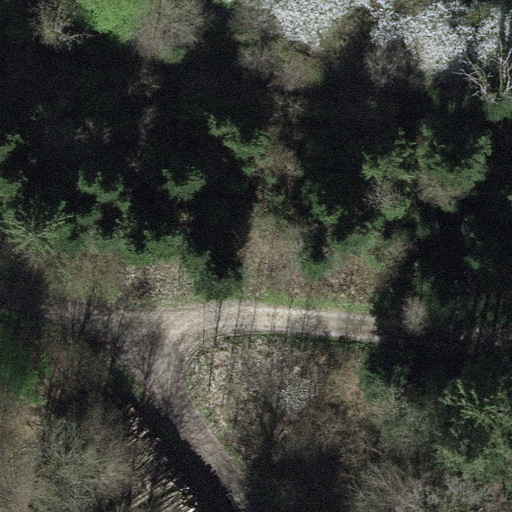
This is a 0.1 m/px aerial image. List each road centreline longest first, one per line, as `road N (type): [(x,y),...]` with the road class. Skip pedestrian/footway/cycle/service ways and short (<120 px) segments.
road 1 (track): [(112,306),(511,337)]
road 2 (track): [(0,293),(112,306),(247,511)]
